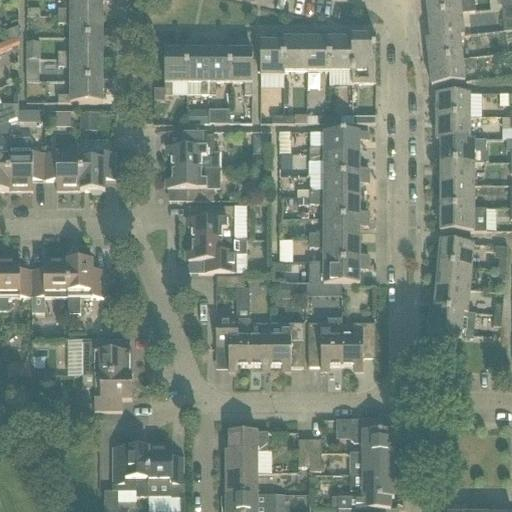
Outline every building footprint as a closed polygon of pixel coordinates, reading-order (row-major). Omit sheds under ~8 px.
[(112,6),(111,0),(70,0),(71,12),(58,12),(58,20),(102,20),(102,6),(112,6)] [(425,0),(428,20),(461,16),(474,15),(472,0),(425,0)] [(502,12),(511,10),(511,0),(499,0),(501,12),(502,12)] [(511,10),(502,12),(505,35),(511,34),(511,10)] [(428,20),(430,42),(430,43),(458,40),(459,40),(463,40),(461,16),(428,20)] [(70,41),(112,41),(112,34),(102,34),(102,20),(58,20),(58,27),(70,27),(70,41)] [(8,46),(18,42),(18,29),(4,36),(7,44),(8,46)] [(375,87),(375,38),(362,38),(362,42),(351,42),(351,76),(351,87),(375,87)] [(426,43),(428,66),(461,62),(459,40),(458,40),(430,43),(430,42),(426,43)] [(58,63),(102,63),(102,49),(112,49),(112,41),(70,41),(70,55),(58,55),(58,63)] [(0,55),(18,48),(18,42),(8,46),(7,44),(0,46),(0,55)] [(283,42),(283,46),(283,76),(306,76),(306,42),(283,42)] [(328,42),(306,42),(306,76),(329,76),(328,42)] [(328,42),(329,76),(351,76),(351,42),(328,42)] [(172,86),(187,86),(186,44),(179,44),(179,54),(164,54),(164,92),(164,99),(172,99),(172,86)] [(187,44),(187,86),(187,100),(201,100),(201,98),(208,98),(208,54),(194,54),(194,44),(187,44)] [(208,54),(208,98),(215,98),(215,86),(230,86),(230,44),(222,44),(222,54),(208,54)] [(237,44),(230,44),(230,86),(244,86),(244,99),(252,99),(252,54),(237,54),(237,44)] [(40,63),(40,45),(26,46),(26,63),(40,63)] [(260,46),(260,66),(260,80),(283,80),(283,76),(283,46),(260,46)] [(431,89),(451,87),(463,85),(461,62),(428,66),(431,89)] [(70,84),(112,84),(112,77),(102,77),(102,63),(58,63),(58,70),(70,70),(70,84)] [(58,107),(102,107),(102,92),(112,92),(112,84),(70,84),(70,98),(58,98),(58,107)] [(164,99),(164,92),(154,92),(154,105),(164,105),(164,99)] [(436,98),(436,121),(469,121),(481,121),(481,98),(469,98),(456,98),(436,98)] [(0,107),(0,127),(1,127),(6,125),(8,125),(18,121),(18,108),(0,107)] [(187,114),(187,127),(207,127),(207,114),(187,114)] [(208,114),(208,128),(230,128),(230,114),(208,114)] [(71,115),(56,116),(56,131),(71,130),(71,115)] [(81,134),(98,134),(97,115),(81,116),(81,134)] [(296,118),(296,127),(307,127),(306,118),(296,118)] [(283,128),(283,120),(272,120),(272,129),(283,128)] [(283,128),(294,128),(294,120),(283,120),(283,128)] [(352,128),(375,128),(375,120),(352,120),(352,128)] [(436,144),(440,144),(469,144),(469,143),(469,121),(436,121),(436,144)] [(369,144),(369,136),(324,136),(324,150),(308,150),(308,158),(359,158),(359,144),(369,144)] [(171,160),(171,172),(219,172),(219,156),(214,156),(214,138),(185,138),(185,151),(167,151),(167,160),(171,160)] [(44,185),(44,156),(33,156),(33,143),(8,143),(8,156),(8,194),(32,194),(32,185),(44,185)] [(473,143),(469,143),(469,144),(440,144),(440,166),(473,166),(473,155),(486,156),(486,143),(473,143)] [(280,146),(280,157),(290,157),(290,146),(280,146)] [(0,194),(8,194),(8,156),(0,156),(0,194)] [(55,194),(80,194),(80,156),(44,156),(44,185),(55,185),(55,194)] [(80,156),(80,194),(104,194),(104,185),(116,185),(116,156),(80,156)] [(267,158),(253,158),(253,172),(267,172),(267,158)] [(323,179),(369,180),(369,172),(359,172),(359,158),(308,158),(308,165),(323,165),(323,179)] [(440,189),(473,189),(473,166),(440,166),(440,189)] [(185,205),(205,205),(214,205),(214,193),(220,193),(219,172),(171,172),(171,184),(167,184),(167,193),(185,193),(185,205)] [(266,177),(262,175),(257,176),(255,180),(256,185),(260,188),(265,186),(268,182),(266,177)] [(308,201),(359,201),(359,187),(369,187),(369,180),(323,179),(323,194),(308,193),(308,201)] [(436,212),(473,212),(473,189),(440,189),(440,202),(436,202),(436,212)] [(323,223),(369,223),(369,215),(359,215),(359,201),(308,201),(308,209),(323,209),(323,223)] [(191,244),(234,244),(234,210),(206,210),(206,223),(187,223),(187,232),(191,232),(191,244)] [(436,212),(436,222),(440,222),(440,235),(460,235),(473,235),(485,235),(487,236),(487,212),(473,212),(436,212)] [(308,244),(359,244),(359,230),(369,230),(369,223),(323,223),(323,236),(308,236),(308,244)] [(191,256),(188,256),(187,265),(199,265),(199,277),(245,277),(245,244),(234,244),(191,244),(191,256)] [(359,259),(359,244),(308,244),(308,252),(323,252),(323,266),(369,266),(369,259),(359,259)] [(473,248),(440,245),(438,268),(471,271),(473,248)] [(505,274),(506,262),(499,262),(498,273),(505,274)] [(0,263),(0,314),(8,315),(8,302),(31,302),(32,274),(20,274),(20,264),(0,263)] [(44,302),(67,302),(68,263),(43,264),(43,274),(32,274),(31,302),(32,317),(44,317),(44,302)] [(80,302),(84,302),(104,302),(104,274),(92,274),(92,263),(68,263),(67,302),(67,318),(80,317),(80,302)] [(308,288),(317,288),(339,288),(359,288),(359,274),(368,274),(369,266),(323,266),(308,266),(308,280),(308,288)] [(438,268),(436,291),(469,294),(471,271),(438,268)] [(259,270),(259,280),(270,280),(270,270),(259,270)] [(274,276),(274,284),(285,284),(285,276),(274,276)] [(216,280),(216,293),(236,293),(244,293),(244,280),(216,280)] [(296,302),(305,302),(305,288),(296,288),(296,302)] [(436,291),(434,313),(467,317),(469,294),(436,291)] [(244,293),(236,293),(236,307),(249,307),(249,293),(244,293)] [(434,313),(430,312),(427,336),(461,339),(469,340),(473,340),(475,318),(467,317),(434,313)] [(341,370),(342,340),(342,322),(328,322),(328,328),(308,328),(308,371),(320,371),(320,374),(329,374),(329,370),(341,370)] [(236,323),(216,323),(216,356),(228,356),(228,374),(237,374),(237,370),(249,370),(249,327),(249,323),(236,323)] [(270,374),(270,370),(270,327),(249,327),(249,370),(261,370),(261,374),(270,374)] [(270,327),(270,370),(282,370),(282,374),(291,374),(291,371),(303,371),(303,327),(276,327),(270,327)] [(353,340),(342,340),(341,370),(353,370),(353,374),(363,374),(362,363),(375,363),(375,328),(353,328),(353,340)] [(82,343),(82,379),(132,379),(132,355),(122,355),(122,343),(82,343)] [(7,379),(32,379),(32,367),(6,367),(7,379)] [(132,379),(82,379),(82,392),(93,392),(93,415),(122,415),(122,404),(132,404),(132,379)] [(362,448),(362,457),(393,457),(393,435),(383,435),(383,424),(350,424),(350,443),(354,448),(362,448)] [(225,472),(225,478),(258,478),(258,472),(258,455),(267,455),(267,436),(228,436),(229,455),(225,455),(225,472)] [(298,472),(309,472),(309,444),(298,444),(298,472)] [(321,476),(321,464),(321,444),(309,444),(309,472),(309,476),(321,476)] [(118,495),(118,496),(136,496),(136,501),(153,501),(153,489),(153,451),(112,451),(112,489),(112,494),(118,495)] [(153,489),(153,501),(172,501),(172,503),(184,502),(184,461),(172,461),(172,451),(153,451),(153,489)] [(350,479),(362,479),(393,479),(393,457),(362,457),(349,457),(350,479)] [(258,478),(225,478),(225,498),(258,498),(258,478)] [(362,479),(362,500),(337,501),(337,510),(337,511),(391,511),(391,501),(393,501),(393,479),(362,479)] [(118,511),(118,496),(118,495),(112,494),(104,494),(103,511),(118,511)] [(258,498),(225,498),(225,511),(274,511),(275,499),(258,498)]
